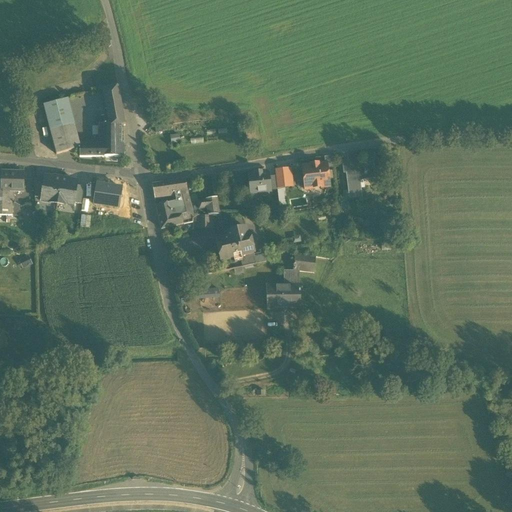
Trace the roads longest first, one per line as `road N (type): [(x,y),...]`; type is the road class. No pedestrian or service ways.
road 1 (residential): [(511,138),(396,140),(143,179)]
road 2 (residential): [(143,179),(168,300),(243,447),(235,506)]
road 3 (tertiary): [(235,506),(124,495),(0,509)]
road 4 (residential): [(143,179),(0,158)]
road 5 (residential): [(119,58),(143,179)]
